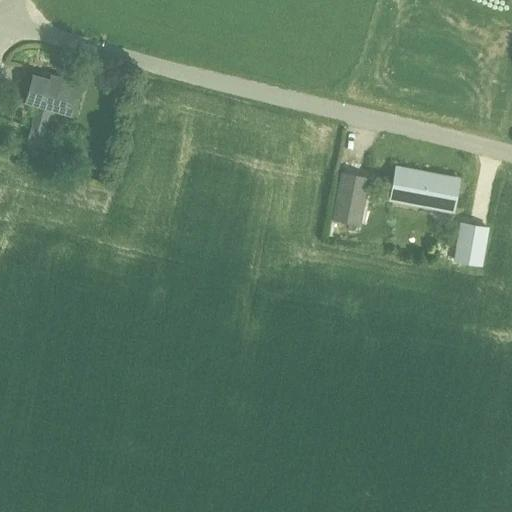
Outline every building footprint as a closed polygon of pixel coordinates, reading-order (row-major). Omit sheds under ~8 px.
[(471,9),(474,0),(450,0),(450,2),(471,9)] [(26,100),(38,104),(26,144),(54,152),(60,133),(44,128),(51,108),(72,114),(81,86),(51,77),(49,81),(33,77),(26,100)] [(59,165),(61,157),(26,146),(23,155),(59,165)] [(70,171),(79,174),(84,160),(74,157),(70,171)] [(453,210),(459,179),(395,168),(390,199),(453,210)] [(331,220),(359,225),(369,178),(340,173),(331,220)] [(481,265),(487,228),(461,223),(454,260),(481,265)]
